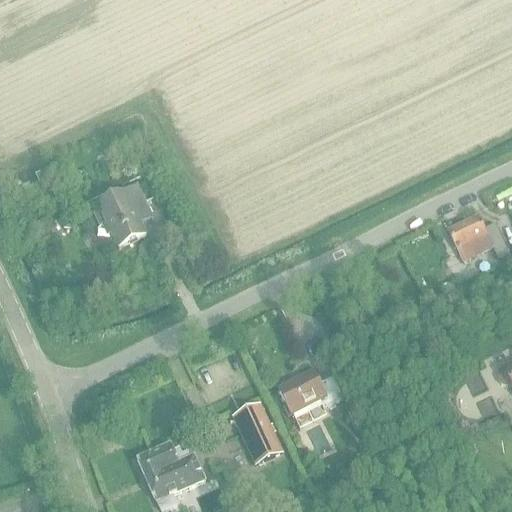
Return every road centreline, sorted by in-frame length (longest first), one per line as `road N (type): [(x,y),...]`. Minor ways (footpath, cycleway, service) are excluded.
road 1 (residential): [(45,396),(511,170)]
road 2 (residential): [(85,511),(45,396)]
road 3 (residential): [(45,396),(0,283)]
